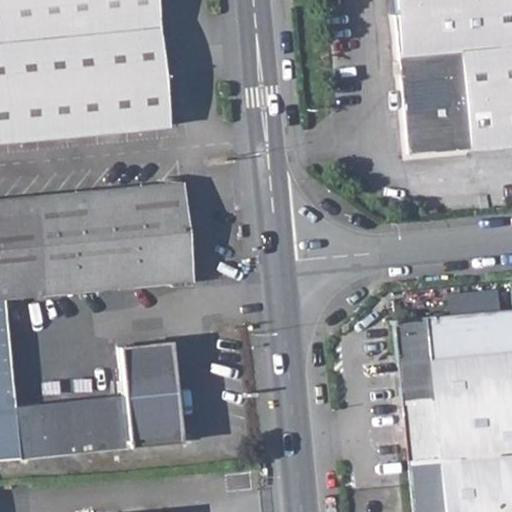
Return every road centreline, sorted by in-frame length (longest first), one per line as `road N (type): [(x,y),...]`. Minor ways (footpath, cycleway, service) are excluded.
road 1 (residential): [(281,267),(251,0)]
road 2 (residential): [(303,511),(281,267)]
road 3 (residential): [(281,267),(511,246)]
road 4 (unknown): [(353,0),(369,166)]
road 5 (unknown): [(369,166),(399,184),(511,194)]
